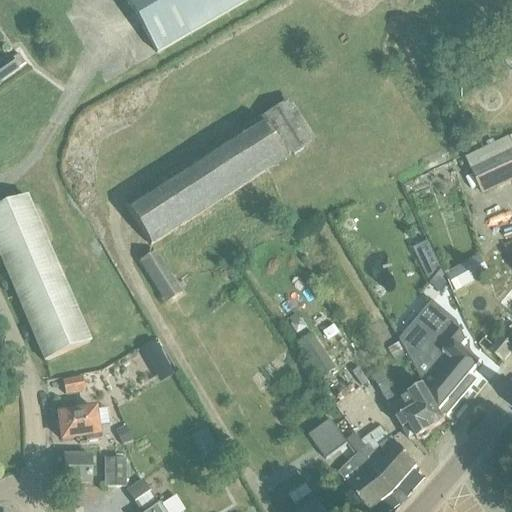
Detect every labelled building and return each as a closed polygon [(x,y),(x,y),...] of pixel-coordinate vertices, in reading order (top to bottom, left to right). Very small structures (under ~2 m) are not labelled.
[(125,0),(156,53),(248,0),(125,0)] [(506,3),(510,0),(471,0),(476,8),(455,20),(466,37),(511,10),(506,3)] [(18,54),(9,60),(9,59),(0,65),(0,82),(25,65),(18,54)] [(289,102),(259,121),(124,207),(149,247),(315,142),(289,102)] [(466,159),(482,194),(511,179),(511,143),(510,139),(466,159)] [(0,210),(0,259),(44,362),(89,342),(27,199),(0,210)] [(505,308),(511,314),(511,300),(511,302),(492,240),(478,244),(495,299),(502,305),(505,308)] [(139,263),(166,305),(182,295),(155,252),(139,263)] [(445,275),(453,295),(487,276),(478,257),(445,275)] [(449,285),(442,271),(430,286),(440,295),(449,285)] [(503,364),(511,353),(511,314),(505,308),(502,305),(494,315),(503,322),(499,328),(497,326),(484,341),(493,348),(489,353),(503,364)] [(426,388),(425,389),(435,407),(442,420),(445,417),(446,417),(458,403),(459,405),(464,399),(463,398),(467,393),(461,387),(480,365),(462,350),(466,345),(457,325),(434,306),(401,345),(408,357),(426,388)] [(299,346),(322,379),(336,370),(312,336),(299,346)] [(394,365),(408,357),(401,345),(388,352),(394,365)] [(156,377),(169,370),(157,348),(144,355),(156,377)] [(435,407),(425,389),(396,406),(394,401),(397,399),(383,374),(373,380),(409,442),(415,438),(417,441),(422,442),(428,438),(430,432),(430,431),(444,423),(442,420),(435,407)] [(62,383),(65,396),(84,392),(82,379),(62,383)] [(107,409),(58,416),(58,418),(56,421),(57,430),(60,432),(62,442),(85,439),(86,444),(99,442),(99,439),(109,438),(108,426),(110,426),(107,409)] [(194,433),(210,461),(224,453),(208,425),(194,433)] [(331,427),(310,441),(326,463),(346,449),(331,427)] [(343,465),(339,475),(368,511),(371,511),(391,498),(417,468),(392,439),(374,453),(369,447),(367,449),(355,434),(345,442),(356,456),(349,461),(343,465)] [(63,484),(91,484),(91,458),(64,458),(63,484)] [(104,459),(103,488),(125,488),(126,460),(104,459)] [(125,492),(139,511),(146,511),(158,504),(142,480),(125,492)] [(322,511),(306,486),(288,498),(297,511),(322,511)]
